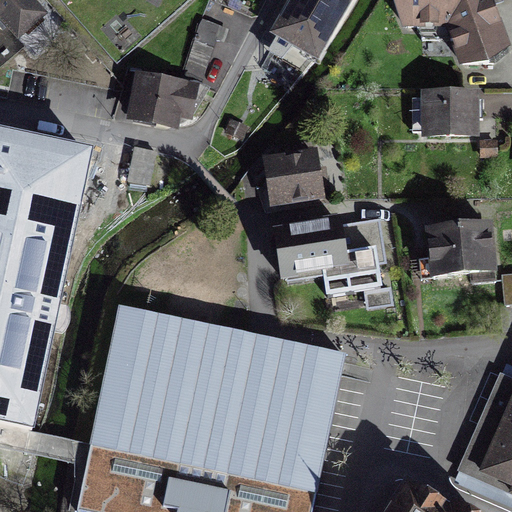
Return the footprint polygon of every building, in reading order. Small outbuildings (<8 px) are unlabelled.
[(0,0),(0,19),(18,41),(49,15),(36,0),(0,0)] [(60,0),(119,65),(190,0),(60,0)] [(289,0),(271,33),(319,61),(353,0),(289,0)] [(511,45),(494,0),(393,0),(403,29),(447,29),(460,66),(488,63),(511,47),(511,45)] [(202,20),(181,80),(202,84),(217,40),(225,44),(230,30),(202,20)] [(194,121),(195,115),(211,88),(202,84),(181,80),(136,72),(126,121),(180,131),(182,119),(194,121)] [(422,138),(480,138),(479,90),(421,91),(421,99),(412,99),(413,134),(421,134),(422,138)] [(497,141),(480,141),(480,159),(498,158),(497,141)] [(263,157),(270,208),(326,200),(317,148),(263,157)] [(0,417),(32,424),(36,425),(84,194),(15,179),(16,172),(15,166),(11,160),(4,157),(0,157),(0,417)] [(286,280),(287,284),(324,278),(327,297),(363,292),(367,310),(393,308),(390,288),(383,288),(380,266),(387,265),(380,220),(344,226),(342,217),(273,229),(281,281),(286,280)] [(493,222),(426,228),(430,279),(498,272),(493,222)] [(511,306),(511,275),(502,276),(505,308),(511,306)] [(86,466),(77,511),(78,511),(313,511),(346,354),(119,308),(91,445),(86,466)] [(511,378),(500,373),(457,471),(459,472),(454,483),(511,508),(511,378)] [(0,448),(86,466),(91,445),(31,432),(32,424),(0,417),(0,448)] [(473,511),(454,499),(452,503),(407,478),(384,511),(473,511)]
